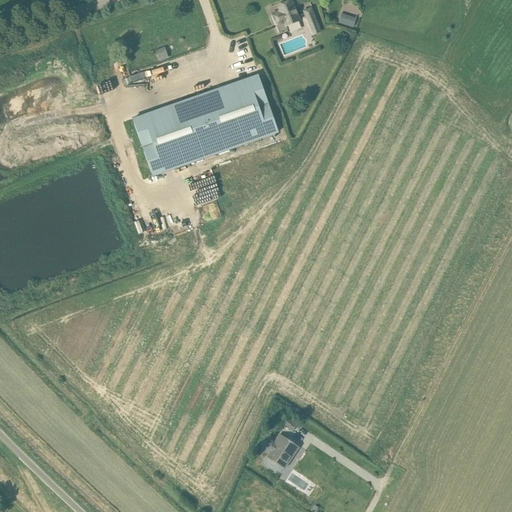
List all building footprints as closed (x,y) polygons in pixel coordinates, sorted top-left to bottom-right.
[(280,12),(273,16),(277,25),(280,33),(287,30),(286,26),(300,21),(292,1),(278,6),(280,12)] [(311,8),(304,11),(313,35),(321,32),(311,8)] [(338,23),(348,26),(351,17),(341,14),(338,23)] [(156,50),(159,60),(169,57),(165,47),(156,50)] [(259,76),(133,120),(153,176),(278,132),(259,76)] [(215,188),(211,173),(202,176),(200,171),(180,177),(186,197),(215,188)] [(293,432),(298,425),(288,418),(283,425),(293,432)] [(272,441),(267,449),(273,453),(270,458),(285,468),(293,456),(291,454),(297,446),(280,435),(275,442),(272,441)]
